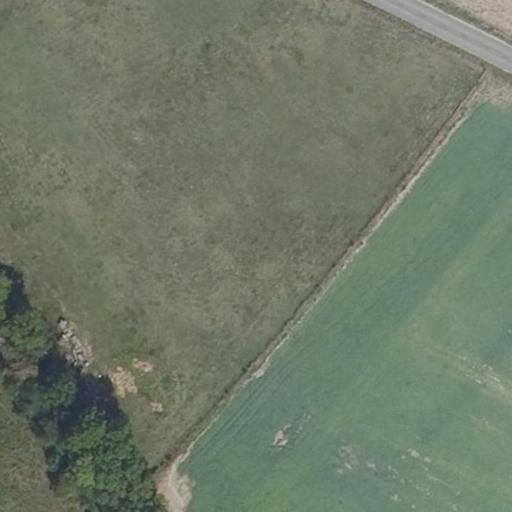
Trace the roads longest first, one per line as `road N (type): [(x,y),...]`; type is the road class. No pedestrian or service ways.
road 1 (track): [(119,511),(0,333)]
road 2 (tertiary): [(511,59),(391,0)]
